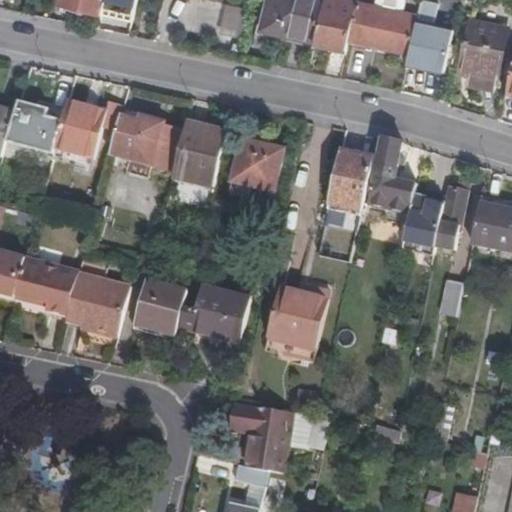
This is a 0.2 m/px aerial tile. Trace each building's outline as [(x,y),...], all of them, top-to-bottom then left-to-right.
[(62,0),(61,3),(103,14),(105,0),(62,0)] [(137,0),(105,0),(103,14),(132,21),(137,0)] [(262,30),(315,43),(324,0),(268,0),(268,5),(262,30)] [(324,0),(315,43),(347,51),(348,45),(349,39),(358,4),(358,2),(350,0),(324,0)] [(377,0),(375,8),(403,14),(406,2),(405,0),(377,0)] [(440,4),(422,0),(418,17),(417,22),(435,25),(440,4)] [(254,34),(313,48),(315,43),(262,30),(268,5),(261,4),(254,34)] [(410,52),(417,22),(418,17),(403,14),(375,8),(358,4),(349,39),(373,44),(410,52)] [(468,20),(456,71),(468,75),(467,85),(495,91),(509,29),(468,20)] [(408,63),(426,67),(445,71),(454,29),(435,25),(417,22),(410,52),(408,63)] [(349,39),(348,45),(372,51),(373,44),(349,39)] [(313,48),(346,56),(347,51),(315,43),(313,48)] [(108,111),(69,101),(64,121),(56,150),(94,160),(108,111)] [(56,150),(64,121),(19,109),(17,116),(9,142),(55,154),(56,150)] [(9,142),(17,116),(0,110),(0,157),(4,159),(9,142)] [(145,122),(121,116),(111,156),(177,172),(187,132),(166,127),(167,122),(147,117),(145,122)] [(190,120),(187,132),(177,172),(175,180),(216,189),(228,134),(207,129),(208,125),(190,120)] [(229,130),(208,125),(207,129),(228,134),(229,130)] [(243,140),(233,184),(278,194),(288,149),(286,149),(285,152),(272,150),(273,146),(261,144),(261,147),(245,144),(245,141),(243,140)] [(403,144),(384,140),(370,205),(412,214),(415,196),(418,186),(395,181),(403,144)] [(375,158),(340,151),(329,204),(363,212),(375,158)] [(134,201),(137,186),(121,183),(118,197),(134,201)] [(468,192),(450,189),(438,248),(457,251),(468,192)] [(415,196),(412,214),(406,241),(437,247),(446,203),(415,196)] [(509,201),(483,196),(481,203),(507,208),(509,201)] [(507,208),(481,203),(473,244),(502,250),(509,213),(510,209),(507,208)] [(363,212),(329,204),(328,211),(361,219),(363,212)] [(511,209),(510,209),(509,213),(502,250),(511,251),(511,209)] [(27,258),(28,256),(0,248),(0,290),(18,295),(27,258)] [(469,256),(458,254),(454,269),(466,271),(469,256)] [(81,272),(27,258),(18,295),(48,303),(48,307),(47,310),(70,316),(80,274),(81,272)] [(132,288),(80,274),(70,316),(68,322),(67,325),(84,329),(83,333),(120,341),(132,288)] [(136,325),(139,325),(150,280),(147,279),(136,325)] [(150,280),(139,325),(178,335),(189,289),(150,280)] [(465,286),(447,282),(440,316),(458,319),(465,286)] [(193,285),(183,327),(200,331),(244,342),(254,299),(193,285)] [(310,296),(311,290),(301,287),(299,294),(310,296)] [(267,353),(297,359),(301,339),(310,296),(299,294),(281,290),(267,353)] [(332,295),(311,290),(310,296),(330,301),(332,295)] [(18,295),(16,299),(48,307),(48,303),(18,295)] [(301,339),(297,359),(317,364),(330,301),(310,296),(301,339)] [(70,316),(47,310),(46,316),(68,322),(70,316)] [(402,333),(386,330),(383,344),(399,348),(402,333)] [(244,342),(200,331),(198,338),(242,348),(244,342)] [(441,402),(434,439),(447,443),(455,405),(441,402)] [(247,432),(241,463),(273,470),(279,471),(283,446),(289,413),(233,403),(228,429),(247,432)] [(315,418),(289,413),(283,446),(308,450),(315,418)] [(333,418),(318,416),(310,446),(326,449),(333,418)] [(379,429),(378,441),(401,443),(403,431),(379,429)] [(486,469),(488,459),(469,455),(466,465),(486,469)] [(272,472),(239,464),(235,484),(267,490),(268,491),(272,472)] [(456,511),(476,511),(479,499),(460,495),(456,511)]
